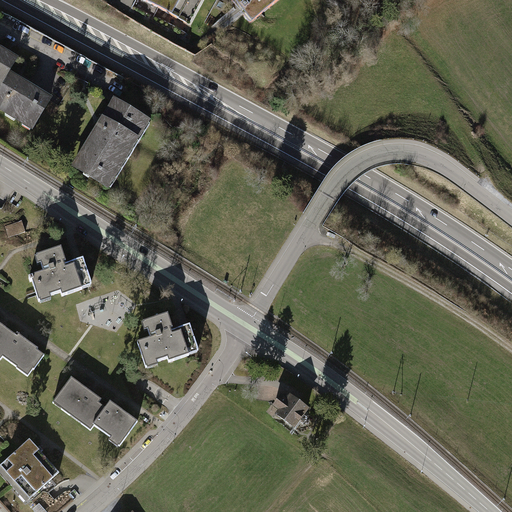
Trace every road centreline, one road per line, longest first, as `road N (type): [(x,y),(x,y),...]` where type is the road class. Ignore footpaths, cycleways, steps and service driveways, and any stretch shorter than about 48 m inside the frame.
road 1 (trunk): [(10,0),(318,166),(511,289)]
road 2 (trunk): [(511,269),(386,187),(42,0)]
road 3 (unclassified): [(511,219),(439,163),(397,152),(376,156),(342,176),(247,326)]
road 4 (secondary): [(490,511),(364,404),(247,326)]
road 5 (secondary): [(247,326),(0,164)]
road 6 (residential): [(86,511),(147,462),(247,326)]
road 7 (track): [(305,234),(383,269),(511,349)]
